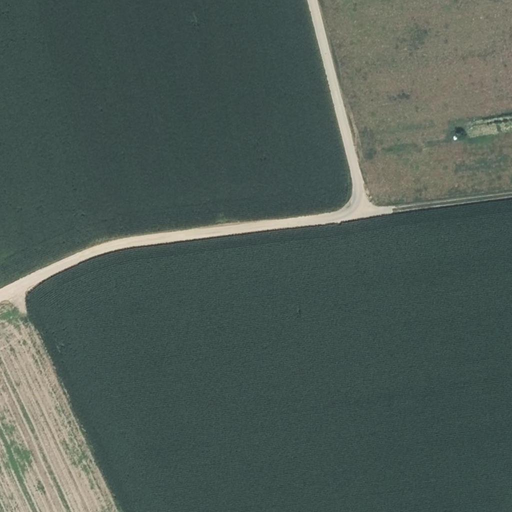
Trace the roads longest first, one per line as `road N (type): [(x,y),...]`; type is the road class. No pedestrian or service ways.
road 1 (track): [(511,189),(110,240),(0,293)]
road 2 (track): [(19,284),(122,511)]
road 3 (track): [(368,207),(358,121),(322,0)]
